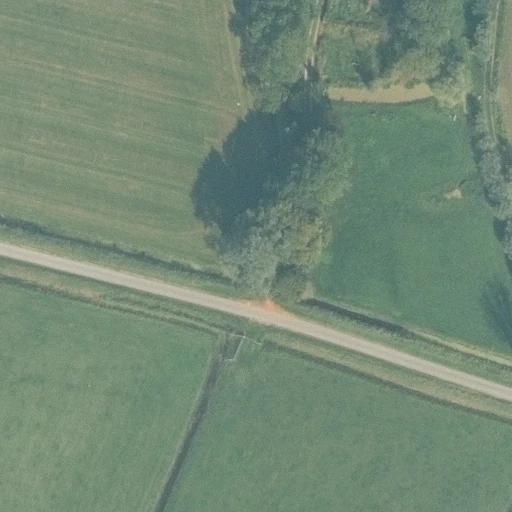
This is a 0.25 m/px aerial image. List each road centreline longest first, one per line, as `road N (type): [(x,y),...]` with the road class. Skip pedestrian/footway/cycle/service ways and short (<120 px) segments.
road 1 (unclassified): [(511,395),(223,304),(0,249)]
road 2 (track): [(320,0),(301,178),(257,314)]
road 3 (track): [(511,205),(488,123),(494,0)]
